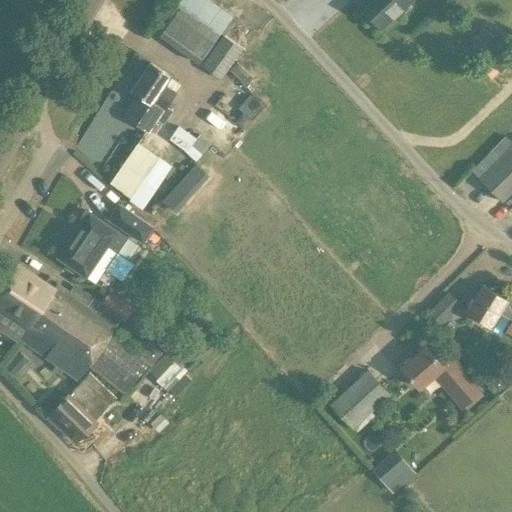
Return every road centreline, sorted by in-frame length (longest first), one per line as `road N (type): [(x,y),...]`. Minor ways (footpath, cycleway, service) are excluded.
road 1 (unclassified): [(511,245),(475,221),(261,0)]
road 2 (unclassified): [(0,150),(89,0)]
road 3 (unclassified): [(112,511),(0,381)]
